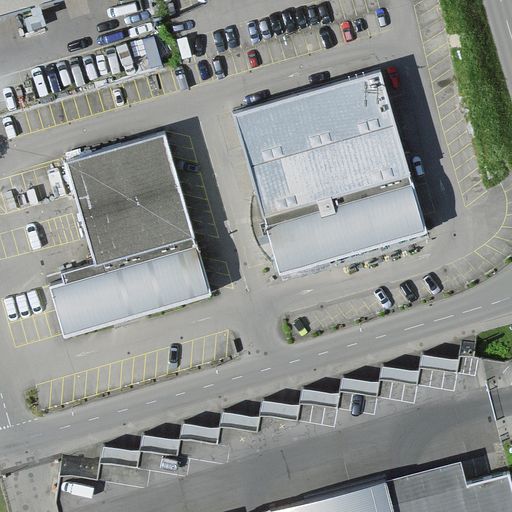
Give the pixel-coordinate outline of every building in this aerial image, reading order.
[(0,0),(0,10),(32,0),(0,0)] [(382,73),(238,114),(281,262),(283,271),(409,235),(427,230),(382,73)] [(163,134),(69,162),(100,265),(47,281),(64,338),(211,294),(206,277),(163,134)] [(377,412),(454,396),(459,357),(423,353),(421,367),(382,363),(380,378),(343,374),(341,390),(302,385),(300,401),(265,397),(263,413),(224,409),(222,423),(221,423),(184,419),(183,431),(167,429),(154,432),(142,431),(139,450),(221,460),(242,455),(245,433),(240,433),(297,420),(336,425),(338,407),(377,412)] [(461,462),(264,511),(511,511),(511,481),(510,475),(467,486),(461,462)]
